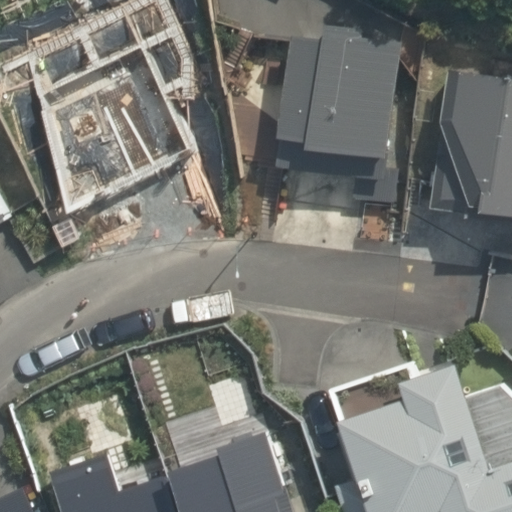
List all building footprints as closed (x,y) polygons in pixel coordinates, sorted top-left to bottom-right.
[(396,157),(406,47),(304,37),(293,147),(396,157)] [(511,74),(466,70),(450,211),(511,218),(511,74)] [(0,239),(28,222),(0,176),(0,239)] [(500,391),(464,351),(344,392),(384,511),(511,511),(511,382),(511,381),(500,391)] [(169,444),(191,511),(313,511),(278,407),(169,444)] [(45,465),(61,511),(173,511),(159,470),(121,483),(108,444),(45,465)] [(0,511),(41,511),(35,496),(0,509),(0,511)]
